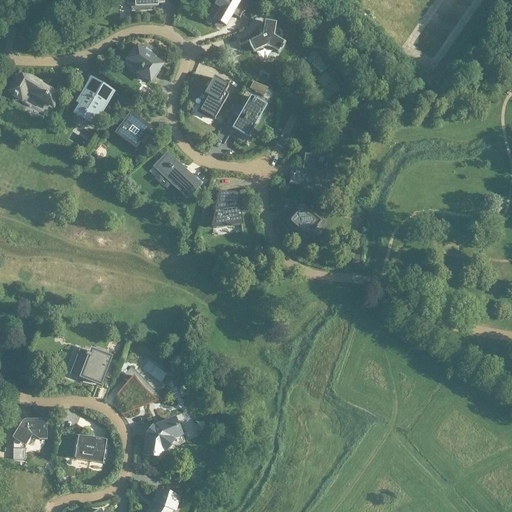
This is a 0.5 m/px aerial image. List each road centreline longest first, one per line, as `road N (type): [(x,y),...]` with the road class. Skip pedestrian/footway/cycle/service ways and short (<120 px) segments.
road 1 (residential): [(0,60),(90,57),(134,29),(157,26),(177,35),(186,49),(174,108),(182,134),(217,167),(257,177),(280,252),(302,270),(351,278)]
road 2 (residential): [(0,379),(26,399),(82,401),(120,426),(125,472),(113,488),(56,511)]
road 3 (residential): [(511,336),(450,325),(374,280),(351,278)]
